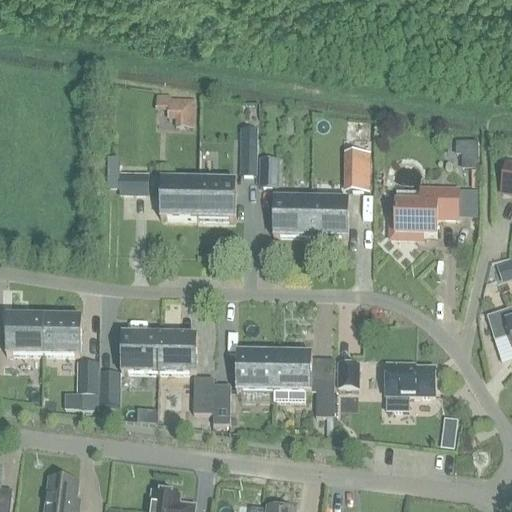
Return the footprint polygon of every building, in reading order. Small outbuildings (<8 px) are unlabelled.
[(155,116),(167,116),(186,116),(186,132),(194,132),(195,105),(186,105),(170,105),(170,100),(155,100),(155,116)] [(363,140),(364,121),(346,121),(345,140),(363,140)] [(241,134),(240,180),(257,180),(258,134),(241,134)] [(348,156),(348,196),(370,196),(370,157),(348,156)] [(478,173),(478,158),(463,159),(463,173),(478,173)] [(511,168),(506,168),(502,197),(511,198),(511,168)] [(279,174),(260,174),(260,191),(278,191),(279,174)] [(149,178),(120,178),(120,200),(149,201),(149,178)] [(198,223),(199,184),(161,184),(161,223),(198,223)] [(236,224),(236,185),(199,184),(198,223),(236,224)] [(437,223),(458,224),(459,194),(420,194),(420,208),(396,208),(396,220),(391,220),(391,244),(415,244),(415,239),(437,240),(437,223)] [(311,242),(312,203),(274,203),(273,241),(311,242)] [(349,243),(349,204),(312,203),(311,242),(349,243)] [(497,272),(502,286),(511,282),(511,277),(509,268),(497,272)] [(511,313),(511,312),(487,320),(495,345),(510,340),(511,346),(511,313)] [(44,360),(45,321),(7,321),(6,359),(44,360)] [(82,360),(82,322),(45,321),(44,360),(82,360)] [(159,378),(160,339),(122,339),(122,377),(159,378)] [(197,379),(197,340),(160,339),(159,378),(197,379)] [(274,396),(275,357),(237,357),(236,395),(274,396)] [(312,397),(312,358),(275,357),(274,396),(274,406),(306,407),(306,397),(312,397)] [(99,367),(78,366),(77,399),(80,399),(99,399),(99,367)] [(359,369),(339,369),(338,393),(358,393),(359,369)] [(410,401),(435,402),(436,374),(405,373),(405,370),(386,369),(386,401),(387,401),(410,401)] [(121,409),(122,377),(100,377),(100,409),(121,409)] [(213,419),(214,390),(214,383),(194,382),(193,418),(213,419)] [(334,422),(335,382),(317,382),(316,422),(334,422)] [(230,430),(231,390),(214,390),(213,419),(213,429),(230,430)] [(410,401),(387,401),(387,416),(410,416),(410,401)] [(444,423),(441,453),(454,454),(458,425),(444,423)] [(0,481),(1,477),(0,476),(0,511),(10,511),(13,494),(0,492),(0,481)] [(74,511),(78,486),(50,483),(46,511),(74,511)] [(180,499),(152,496),(150,511),(195,511),(195,510),(179,508),(180,499)]
